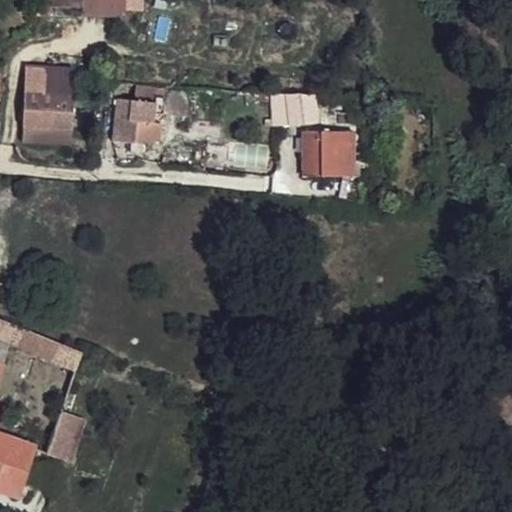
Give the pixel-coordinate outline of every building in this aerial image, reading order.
[(81,0),(82,15),(126,15),(125,0),(81,0)] [(70,144),(72,70),(42,69),(41,95),(22,95),(22,127),(35,127),(35,143),(70,144)] [(146,86),(134,85),(133,94),(119,93),(114,134),(131,137),(131,144),(142,146),(143,137),(159,139),(160,123),(155,122),(155,114),(155,103),(144,102),(146,86)] [(314,87),(283,92),(276,126),(317,122),(314,87)] [(325,91),(314,87),(317,122),(328,120),(325,91)] [(165,97),(157,96),(155,103),(155,105),(164,107),(165,97)] [(164,107),(155,105),(155,114),(163,116),(164,107)] [(363,124),(352,124),(352,132),(353,166),(364,165),(363,124)] [(35,127),(22,127),(21,143),(35,143),(35,127)] [(352,132),(308,133),(308,155),(302,155),(303,176),(353,176),(353,166),(352,132)] [(81,352),(0,321),(0,343),(8,346),(75,371),(81,352)] [(77,421),(61,415),(47,457),(64,464),(77,421)] [(0,436),(0,493),(17,500),(32,453),(34,448),(0,436)]
